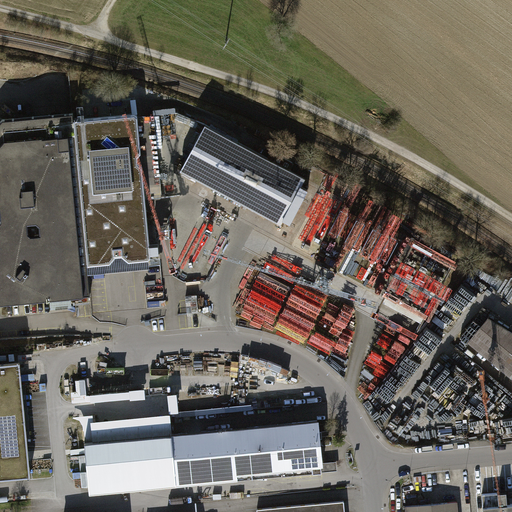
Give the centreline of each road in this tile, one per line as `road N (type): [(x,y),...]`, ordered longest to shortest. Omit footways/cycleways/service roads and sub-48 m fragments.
road 1 (track): [(511,219),(285,95),(0,6)]
road 2 (unknown): [(0,321),(106,325),(151,339),(56,366),(68,503)]
road 3 (unknown): [(372,464),(315,478),(68,503)]
road 4 (residential): [(132,339),(290,350),(339,389),(370,441),(372,464)]
road 5 (unclassified): [(511,449),(372,464)]
